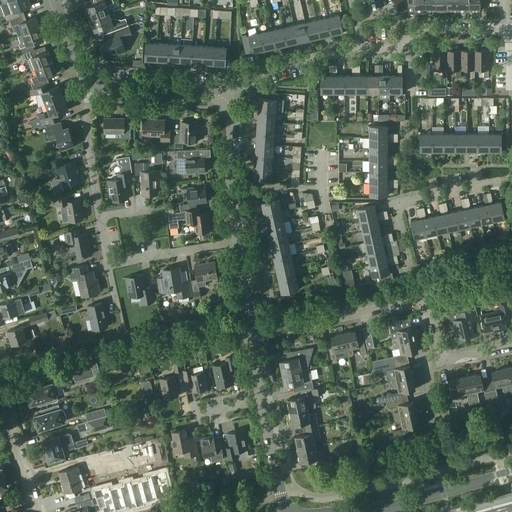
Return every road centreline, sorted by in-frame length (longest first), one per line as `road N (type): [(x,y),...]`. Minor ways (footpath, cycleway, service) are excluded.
road 1 (residential): [(416,301),(396,204),(511,178)]
road 2 (residential): [(416,301),(249,337)]
road 3 (tertiary): [(346,511),(511,473)]
road 4 (tertiary): [(233,92),(84,76)]
road 5 (tertiary): [(237,242),(231,100)]
road 6 (tertiary): [(92,87),(231,100)]
road 7 (residential): [(233,92),(279,65),(359,48)]
road 8 (residential): [(99,217),(88,148),(92,87)]
road 9 (residential): [(237,242),(109,265)]
road 10 (unclassified): [(36,511),(0,391)]
